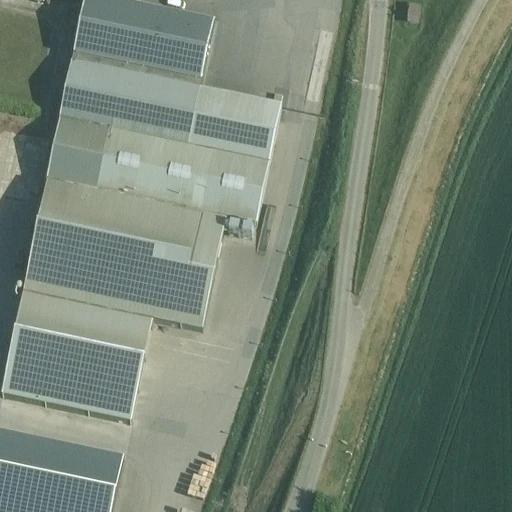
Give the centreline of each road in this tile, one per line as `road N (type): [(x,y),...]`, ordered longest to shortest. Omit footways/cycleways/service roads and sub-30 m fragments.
road 1 (unclassified): [(372,90),(328,424),(302,499)]
road 2 (track): [(339,355),(368,305),(425,122),(483,0)]
